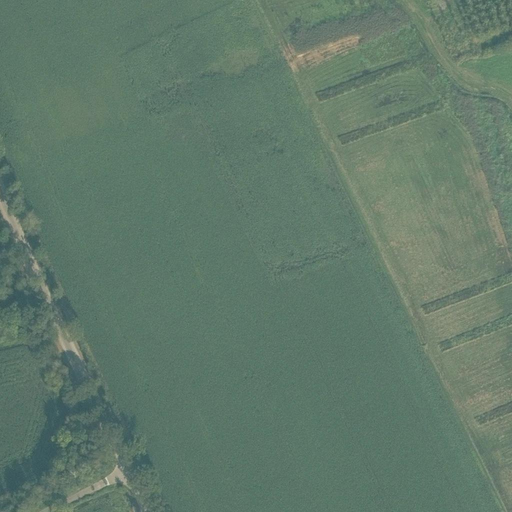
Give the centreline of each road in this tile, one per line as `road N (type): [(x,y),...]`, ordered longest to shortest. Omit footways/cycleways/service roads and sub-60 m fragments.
road 1 (unclassified): [(126,476),(0,184)]
road 2 (track): [(511,93),(453,66),(413,0)]
